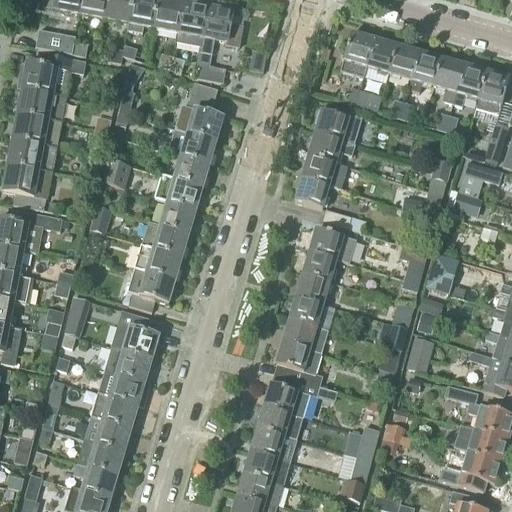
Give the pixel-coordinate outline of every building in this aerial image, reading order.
[(43,0),(42,4),(43,5),(42,11),(54,14),(79,18),(82,0),(43,0)] [(82,0),(79,18),(103,23),(107,0),(82,0)] [(107,0),(103,23),(128,28),(133,0),(107,0)] [(140,30),(152,32),(158,3),(142,0),(133,0),(128,28),(126,34),(139,37),(140,30)] [(152,32),(174,37),(177,37),(182,7),(158,3),(152,32)] [(177,37),(174,37),(172,48),(198,53),(200,41),(201,42),(207,12),(206,12),(182,7),(177,37)] [(201,42),(226,46),(225,49),(238,51),(242,30),(230,28),(232,17),(215,14),(207,12),(201,42)] [(366,72),(374,44),(351,37),(339,77),(362,83),(366,72)] [(43,54),(71,59),(73,47),(46,42),(43,54)] [(366,72),(389,79),(398,51),(374,44),(366,72)] [(73,47),(71,59),(84,62),(87,50),(73,47)] [(122,50),(121,55),(121,61),(133,65),(135,52),(122,50)] [(389,79),(411,85),(419,57),(398,51),(389,79)] [(121,61),(121,55),(110,53),(108,66),(120,69),(121,61)] [(430,91),(434,92),(442,64),(419,57),(411,85),(408,95),(418,97),(420,91),(429,94),(430,91)] [(157,71),(169,75),(172,62),(161,58),(157,71)] [(23,83),(21,94),(64,102),(69,77),(83,79),(85,66),(43,59),(41,70),(26,68),(26,70),(21,69),(18,82),(23,83)] [(172,62),(169,75),(180,78),(184,65),(172,62)] [(441,106),(453,110),(465,70),(442,64),(434,92),(444,95),(441,106)] [(197,69),(194,83),(222,88),(225,74),(197,69)] [(475,114),(476,114),(487,77),(465,70),(453,110),(461,112),(465,100),(478,104),(475,114)] [(487,77),(476,114),(498,120),(509,83),(487,77)] [(193,88),(190,100),(213,106),(217,94),(193,88)] [(346,108),(354,110),(359,95),(350,93),(346,108)] [(21,94),(16,119),(59,127),(64,102),(21,94)] [(120,106),(130,110),(134,98),(123,95),(120,106)] [(359,95),(354,110),(363,113),(367,98),(359,95)] [(213,106),(190,100),(186,112),(193,114),(210,119),(213,106)] [(391,121),(399,123),(404,108),(395,106),(391,121)] [(404,108),(399,123),(408,126),(412,111),(404,108)] [(175,134),(186,138),(186,137),(216,145),(222,122),(210,119),(193,114),(186,112),(182,110),(175,134)] [(317,128),(314,138),(353,150),(361,123),(348,119),(347,123),(320,115),(320,117),(317,116),(314,127),(317,128)] [(114,129),(125,132),(128,120),(118,117),(114,129)] [(16,119),(11,144),(54,152),(59,127),(16,119)] [(436,134),(444,136),(448,121),(440,119),(436,134)] [(448,121),(444,136),(452,138),(457,124),(448,121)] [(97,122),(94,134),(107,137),(110,125),(97,122)] [(484,165),(496,169),(507,134),(495,130),(484,165)] [(107,137),(94,134),(91,145),(105,149),(107,137)] [(186,138),(179,161),(209,169),(216,145),(186,137),(186,138)] [(314,138),(307,160),(339,170),(342,159),(351,161),(354,150),(353,150),(314,138)] [(109,153),(119,156),(122,144),(112,141),(109,153)] [(511,142),(502,172),(511,174),(511,142)] [(11,144),(7,170),(49,178),(54,152),(11,144)] [(307,160),(300,183),(328,191),(340,195),(346,172),(339,170),(307,160)] [(179,161),(173,183),(202,192),(209,169),(179,161)] [(101,188),(110,191),(111,191),(123,195),(130,171),(106,164),(103,177),(101,188)] [(435,166),(433,174),(448,178),(450,169),(435,166)] [(502,178),(466,167),(463,179),(498,190),(502,178)] [(49,178),(7,170),(2,196),(14,198),(12,210),(42,215),(49,178)] [(85,185),(95,187),(98,175),(88,173),(85,185)] [(448,178),(433,174),(431,182),(446,186),(448,178)] [(153,204),(166,208),(166,206),(195,215),(202,192),(173,183),(173,184),(160,180),(153,204)] [(328,191),(300,183),(294,206),(321,214),(328,191)] [(110,191),(101,188),(97,200),(108,203),(111,191),(110,191)] [(166,208),(159,230),(188,239),(195,215),(166,206),(166,208)] [(487,217),(502,222),(505,212),(491,207),(487,217)] [(421,219),(436,223),(438,215),(423,211),(421,219)] [(96,212),(89,235),(100,238),(104,239),(110,216),(96,212)] [(0,224),(0,251),(22,256),(23,255),(34,258),(39,233),(59,237),(62,224),(11,214),(9,226),(0,224)] [(322,226),(347,234),(350,222),(325,215),(322,226)] [(147,227),(140,249),(181,261),(188,239),(159,230),(147,227)] [(480,242),(495,246),(497,237),(483,232),(480,242)] [(315,234),(308,256),(336,264),(348,268),(354,245),(315,234)] [(100,238),(89,235),(86,247),(96,250),(100,238)] [(140,249),(133,273),(174,285),(181,261),(140,249)] [(409,266),(404,284),(418,288),(427,256),(401,249),(397,262),(409,266)] [(0,251),(0,277),(30,283),(18,281),(22,256),(0,251)] [(308,256),(301,279),(329,287),(336,264),(308,256)] [(80,270),(91,273),(94,261),(84,258),(80,270)] [(429,293),(448,298),(455,300),(458,289),(449,287),(452,277),(454,277),(458,265),(438,260),(429,293)] [(174,285),(133,273),(126,297),(131,298),(128,311),(151,318),(154,305),(167,309),(174,285)] [(56,276),(53,287),(69,291),(72,280),(56,276)] [(0,277),(0,303),(13,306),(13,307),(25,309),(30,283),(0,277)] [(329,287),(301,279),(295,301),(323,309),(329,287)] [(418,288),(404,284),(401,293),(416,297),(418,288)] [(69,291),(53,287),(50,299),(67,303),(69,291)] [(505,316),(511,317),(511,291),(502,289),(499,297),(509,300),(505,316)] [(295,301),(289,323),(317,331),(323,309),(295,301)] [(73,302),(70,314),(80,317),(83,305),(73,302)] [(0,303),(0,329),(8,331),(8,332),(12,333),(14,321),(10,320),(13,307),(13,306),(0,303)] [(423,303),(419,314),(438,319),(441,309),(423,303)] [(397,307),(391,329),(406,333),(412,311),(397,307)] [(502,324),(497,339),(511,344),(511,317),(505,316),(492,312),(490,320),(502,324)] [(420,317),(415,333),(430,338),(435,322),(420,317)] [(128,333),(122,355),(151,365),(158,341),(145,337),(149,324),(126,318),(121,331),(128,333)] [(289,323),(282,346),(321,358),(328,336),(316,333),(317,331),(289,323)] [(41,338),(57,342),(60,330),(43,326),(41,338)] [(8,331),(0,329),(0,368),(10,371),(13,359),(3,357),(8,332),(8,331)] [(406,333),(391,329),(389,338),(404,342),(406,333)] [(496,349),(491,363),(511,370),(511,344),(497,339),(487,336),(484,345),(496,349)] [(61,350),(71,354),(75,342),(64,339),(61,350)] [(407,373),(417,376),(420,364),(426,366),(431,348),(415,344),(407,373)] [(286,372),(283,382),(319,392),(321,382),(314,380),(321,358),(282,346),(275,369),(286,372)] [(103,376),(115,379),(144,388),(151,365),(122,355),(110,352),(103,376)] [(385,352),(379,375),(394,379),(400,356),(385,352)] [(511,370),(491,363),(471,356),(468,365),(489,371),(481,395),(502,402),(505,394),(511,395),(511,370)] [(55,374),(65,377),(69,365),(58,362),(55,374)] [(0,386),(7,388),(10,376),(0,373),(0,386)] [(394,379),(379,375),(377,383),(392,387),(394,379)] [(115,379),(108,402),(137,411),(144,388),(115,379)] [(269,388),(262,411),(302,422),(308,400),(315,403),(319,392),(283,382),(280,391),(269,388)] [(49,397),(60,400),(63,389),(53,386),(49,397)] [(477,420),(473,433),(507,443),(511,427),(511,419),(480,410),(474,409),(477,399),(447,390),(444,401),(468,408),(466,417),(477,420)] [(90,422),(101,425),(130,434),(137,411),(108,402),(96,398),(90,422)] [(44,420),(41,433),(52,436),(54,423),(58,412),(47,409),(44,420)] [(262,411),(256,434),(295,445),(302,422),(262,411)] [(393,423),(405,426),(407,418),(395,414),(393,423)] [(101,425),(94,449),(123,458),(130,434),(101,425)] [(467,455),(467,457),(500,467),(507,443),(473,433),(461,430),(454,452),(467,455)] [(22,431),(19,442),(32,445),(35,434),(22,431)] [(391,431),(389,438),(401,441),(403,434),(391,431)] [(364,432),(361,440),(376,444),(378,436),(364,432)] [(52,436),(41,433),(38,444),(48,448),(52,436)] [(256,434),(249,456),(288,468),(295,445),(256,434)] [(401,441),(389,438),(387,446),(399,449),(401,441)] [(361,440),(355,463),(370,467),(376,444),(361,440)] [(32,445),(19,442),(16,454),(29,457),(32,445)] [(83,445),(76,468),(117,480),(123,458),(94,449),(83,445)] [(32,468),(43,471),(46,459),(36,456),(32,468)] [(249,456),(242,479),(282,491),(288,468),(249,456)] [(500,467),(467,457),(460,478),(441,472),(438,484),(457,490),(482,497),(485,487),(494,489),(500,467)] [(355,463),(349,484),(364,488),(370,467),(355,463)] [(84,484),(80,495),(110,504),(117,480),(76,468),(72,480),(84,484)] [(242,479),(236,501),(273,511),(275,511),(282,491),(242,479)] [(30,480),(23,503),(34,506),(40,483),(30,480)] [(7,492),(20,496),(23,484),(10,481),(7,492)] [(364,488),(349,484),(344,503),(359,507),(364,488)] [(107,511),(110,504),(80,495),(70,492),(64,511),(107,511)] [(472,511),(475,502),(452,496),(449,507),(456,509),(455,511),(472,511)] [(371,511),(407,511),(399,510),(400,504),(375,498),(371,511)] [(273,511),(236,501),(232,511),(273,511)]
